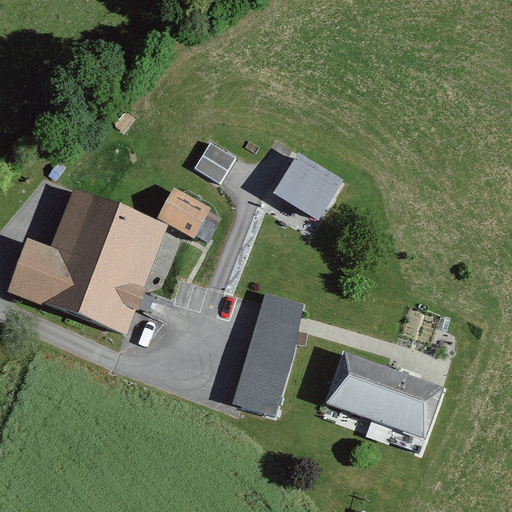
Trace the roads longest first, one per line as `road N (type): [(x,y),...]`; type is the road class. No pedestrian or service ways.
road 1 (residential): [(0,314),(192,392)]
road 2 (unknown): [(285,213),(179,388)]
